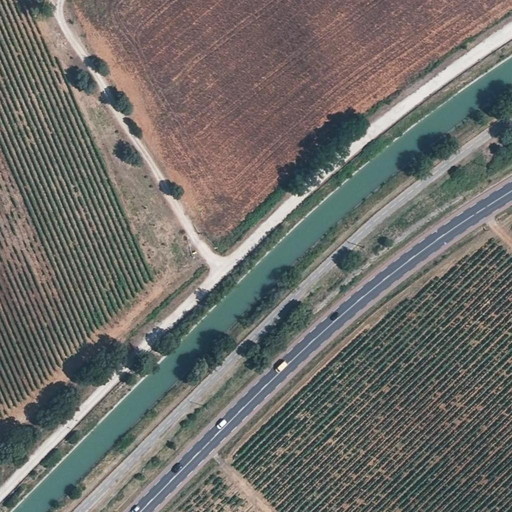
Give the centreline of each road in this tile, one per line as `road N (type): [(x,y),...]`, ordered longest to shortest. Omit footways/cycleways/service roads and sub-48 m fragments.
road 1 (track): [(0,494),(315,178),(511,30)]
road 2 (secondary): [(142,511),(379,282),(511,190)]
road 3 (track): [(219,271),(54,0)]
